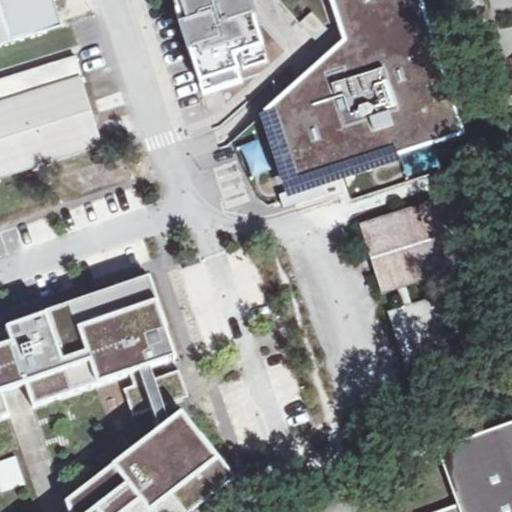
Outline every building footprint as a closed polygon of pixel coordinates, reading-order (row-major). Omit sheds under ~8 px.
[(0,0),(0,47),(62,28),(53,0),(0,0)] [(171,0),(203,96),(240,83),(233,59),(239,57),(246,71),(265,63),(244,0),(171,0)] [(324,0),(337,40),(259,112),(283,195),(472,140),(430,0),(324,0)] [(314,13),(301,21),(313,39),(326,31),(314,13)] [(0,180),(103,148),(79,80),(0,105),(0,180)] [(225,209),(250,202),(237,159),(212,167),(225,209)] [(383,295),(397,290),(407,287),(489,263),(468,193),(362,227),(383,295)] [(0,419),(10,416),(3,394),(27,386),(34,407),(130,376),(150,369),(175,361),(150,285),(6,332),(9,340),(0,342),(0,419)] [(404,311),(413,308),(407,287),(397,290),(404,311)] [(452,296),(413,308),(404,311),(390,316),(413,387),(474,366),(452,296)] [(150,369),(130,376),(135,389),(125,393),(133,418),(151,412),(160,433),(170,426),(162,408),(187,400),(179,373),(154,381),(150,369)] [(188,511),(230,480),(193,408),(170,426),(160,433),(65,504),(68,511),(188,511)] [(511,511),(511,427),(441,453),(461,509),(451,511),(511,511)] [(19,461),(0,465),(0,496),(26,490),(19,461)]
